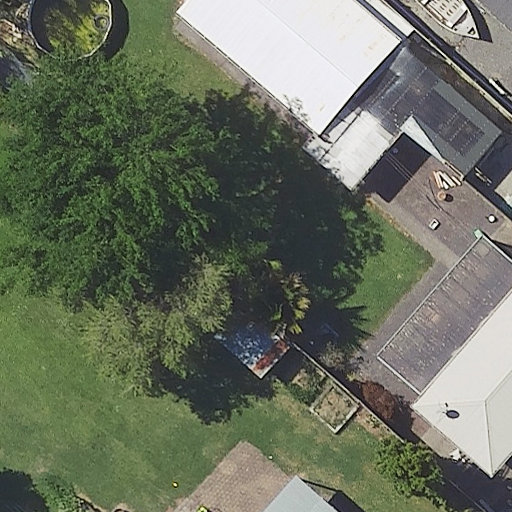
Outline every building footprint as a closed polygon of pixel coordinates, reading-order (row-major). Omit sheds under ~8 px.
[(406,40),(358,0),(189,0),(178,13),(323,136),(406,40)] [(511,0),(470,0),(511,35),(511,0)] [(422,161),(379,209),(444,269),(487,222),(422,161)] [(511,296),(511,256),(486,234),(379,359),(425,398),(511,296)] [(511,296),(425,398),(416,409),(497,477),(511,459),(511,296)] [(218,337),(267,378),(296,344),(248,303),(218,337)] [(343,511),(298,474),(266,511),(343,511)]
